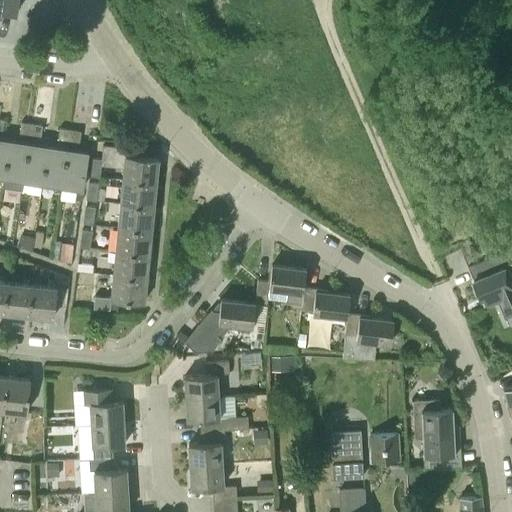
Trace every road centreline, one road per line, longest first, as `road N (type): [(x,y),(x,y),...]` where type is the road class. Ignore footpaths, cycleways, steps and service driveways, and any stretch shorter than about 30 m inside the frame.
road 1 (residential): [(499,511),(481,406),(447,326),(259,205)]
road 2 (track): [(447,326),(438,281),(318,0)]
road 3 (residential): [(0,347),(105,357),(135,351),(259,205)]
road 4 (residential): [(259,205),(178,135),(111,58)]
road 5 (residential): [(157,387),(163,483),(194,511)]
